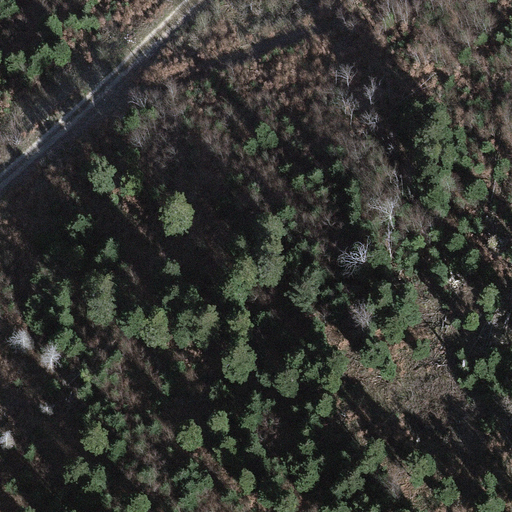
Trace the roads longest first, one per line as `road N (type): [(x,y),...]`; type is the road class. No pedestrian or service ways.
road 1 (track): [(42,144),(399,0)]
road 2 (track): [(197,0),(0,183)]
